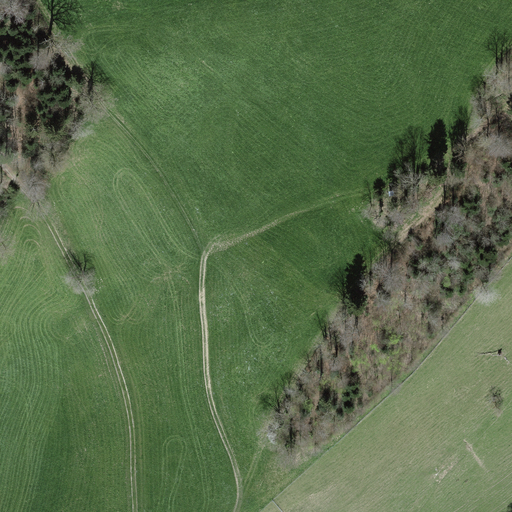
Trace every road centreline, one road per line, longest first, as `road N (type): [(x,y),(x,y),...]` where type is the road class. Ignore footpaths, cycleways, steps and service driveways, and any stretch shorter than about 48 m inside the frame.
road 1 (track): [(29,0),(151,161),(203,252),(209,392),(239,477),(237,511)]
road 2 (track): [(133,511),(135,469),(120,389),(69,264),(0,156)]
